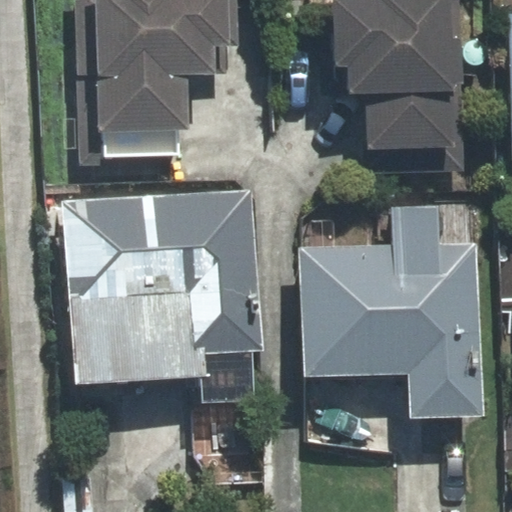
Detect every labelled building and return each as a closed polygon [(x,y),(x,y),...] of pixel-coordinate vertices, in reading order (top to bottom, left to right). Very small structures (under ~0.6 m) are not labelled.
[(216,52),(234,52),(233,0),(74,0),(75,140),(164,140),(164,89),(216,89),(216,52)] [(435,0),(336,0),(337,6),(304,9),(313,113),(337,111),(343,170),(449,161),(435,0)] [(511,9),(483,11),(488,175),(511,174),(511,9)] [(233,218),(50,224),(56,394),(239,388),(233,218)] [(453,263),(286,268),(289,385),(389,382),(390,430),(457,428),(453,263)]
